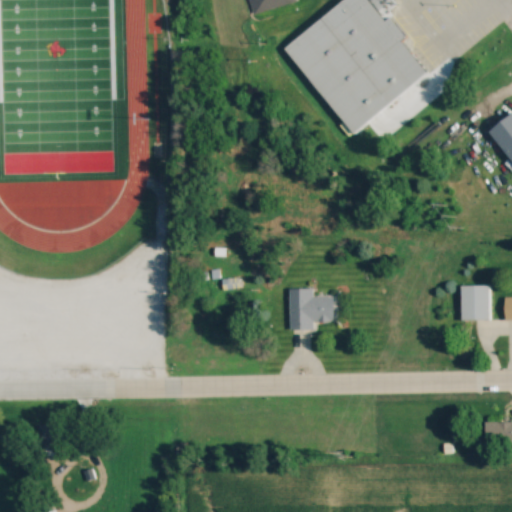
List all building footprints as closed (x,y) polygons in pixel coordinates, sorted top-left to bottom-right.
[(247,0),(251,14),(297,3),(296,0),(247,0)] [(346,0),(285,45),(351,133),(430,74),(404,40),(408,37),(392,16),(386,20),(371,0),(346,0)] [(238,286),(237,278),(223,281),(225,289),(238,286)] [(490,319),(490,284),(462,284),(462,319),(490,319)] [(314,328),(313,321),(335,321),(334,296),(314,296),(313,287),(290,288),(291,329),(314,328)] [(150,364),(150,324),(134,324),(134,364),(150,364)] [(511,421),(485,422),(485,440),(511,440),(511,421)] [(62,425),(40,425),(40,448),(62,448),(62,425)]
